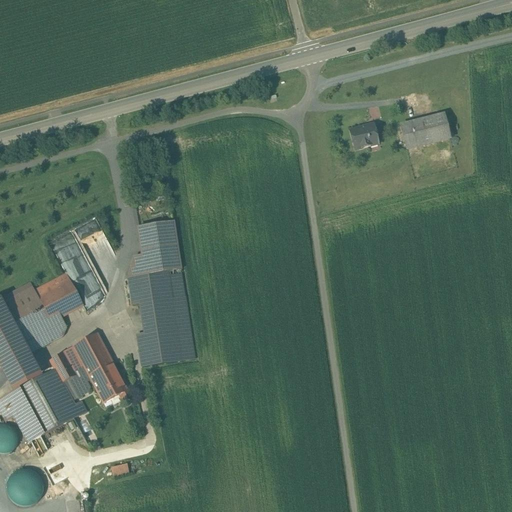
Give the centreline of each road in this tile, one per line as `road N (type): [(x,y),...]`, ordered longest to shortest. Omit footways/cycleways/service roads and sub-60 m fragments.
road 1 (unclassified): [(0,170),(230,110),(294,116),(311,78),(306,56)]
road 2 (primary): [(0,139),(306,56)]
road 3 (primary): [(306,56),(511,0)]
